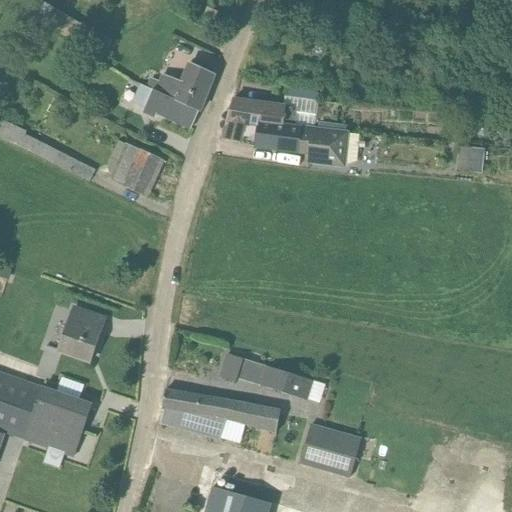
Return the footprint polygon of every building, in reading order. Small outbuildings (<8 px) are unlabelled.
[(214,75),(190,66),(182,84),(163,77),(160,84),(152,81),(148,90),(199,112),(199,113),(214,76),(213,76),(214,75)] [(199,112),(148,90),(141,87),(134,105),(145,110),(143,114),(156,119),(158,115),(192,129),(199,112)] [(284,106),(233,100),(223,140),(255,146),(308,155),(307,165),(345,169),(349,132),(314,128),(318,102),(285,97),(284,106)] [(0,139),(90,183),(95,171),(25,136),(27,133),(3,122),(2,122),(0,120),(0,139)] [(112,182),(124,188),(143,196),(159,159),(125,144),(109,179),(112,181),(112,182)] [(482,175),(484,150),(458,147),(456,171),(482,175)] [(0,267),(0,277),(7,280),(10,271),(0,267)] [(59,352),(90,363),(100,333),(99,333),(104,320),(74,310),(59,352)] [(243,360),(226,354),(218,378),(236,384),(243,360)] [(313,382),(266,367),(260,387),(307,402),(313,382)] [(37,387),(0,373),(0,431),(5,433),(20,438),(31,405),(37,387)] [(83,432),(92,406),(37,387),(31,405),(42,409),(40,417),(83,432)] [(280,413),(165,391),(162,408),(164,409),(161,423),(221,441),(227,420),(273,433),(280,413)] [(74,458),(83,432),(40,417),(42,409),(31,405),(20,438),(74,458)] [(341,451),(345,436),(311,426),(300,463),(351,478),(358,455),(341,451)]
